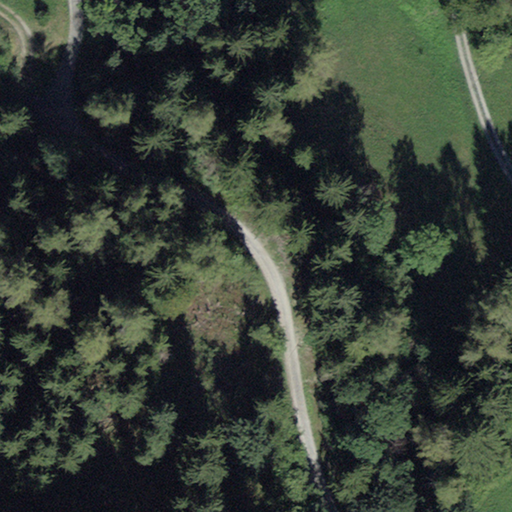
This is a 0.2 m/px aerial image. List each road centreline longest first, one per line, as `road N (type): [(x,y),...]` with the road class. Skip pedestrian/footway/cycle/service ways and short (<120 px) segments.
road 1 (track): [(75,0),(79,26),(61,81),(62,119),(252,244),(281,307),(296,415),(331,511)]
road 2 (track): [(455,0),(466,67),(511,175)]
road 3 (track): [(0,6),(23,24),(28,99),(35,111),(62,119)]
